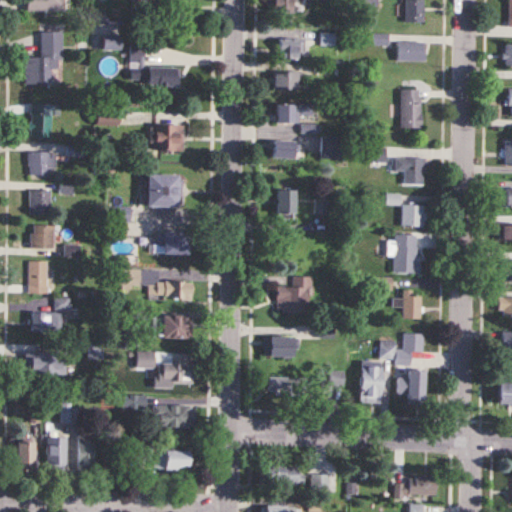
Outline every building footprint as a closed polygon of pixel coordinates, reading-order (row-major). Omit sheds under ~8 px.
[(25,0),(26,11),(65,11),(65,0),(25,0)] [(294,0),(268,0),(268,15),(295,15),(294,0)] [(405,0),(405,22),(423,22),(422,0),(405,0)] [(23,58),(23,84),(51,84),(51,70),(60,70),(60,32),(40,32),(40,58),(23,58)] [(334,46),(334,34),(321,35),(321,46),(334,46)] [(278,40),(278,61),(300,61),(300,40),(278,40)] [(424,61),(424,42),(397,42),(397,61),(424,61)] [(130,87),(177,88),(177,69),(142,69),(143,47),(130,47),(130,87)] [(273,91),(300,91),(300,73),(273,73),(273,91)] [(421,129),(421,90),(400,90),(400,129),(421,129)] [(51,105),(29,105),(29,138),(51,138),(51,105)] [(275,124),(298,124),(298,117),(311,117),(311,106),(275,106),(275,124)] [(319,135),(319,126),(301,125),(301,134),(319,135)] [(182,153),(182,126),(151,126),(151,153),(182,153)] [(342,137),(320,137),(320,160),(342,160),(342,137)] [(297,142),(272,142),(272,161),(297,161),(297,142)] [(385,162),(385,148),(370,148),(370,162),(385,162)] [(28,176),(53,176),(53,153),(28,153),(28,176)] [(424,159),(394,159),(394,171),(404,171),(404,185),(424,185),(424,159)] [(145,208),(180,208),(180,176),(145,176),(145,208)] [(49,191),(28,191),(28,214),(49,214),(49,191)] [(294,221),(294,191),(276,191),(276,221),(294,221)] [(398,204),(398,195),(391,195),(391,203),(387,203),(387,204),(398,204)] [(314,215),(330,215),(330,200),(314,200),(314,215)] [(425,206),(401,206),(401,227),(425,227),(425,206)] [(128,222),(128,208),(108,208),(108,222),(128,222)] [(511,242),(511,225),(498,225),(498,243),(511,242)] [(52,226),(29,226),(29,249),(52,249),(52,226)] [(188,233),(160,233),(160,255),(188,255),(188,233)] [(417,274),(418,235),(389,235),(389,255),(393,255),(393,274),(417,274)] [(511,260),(503,261),(503,282),(511,281),(511,260)] [(46,294),(46,262),(27,262),(27,294),(46,294)] [(158,282),(158,270),(117,269),(116,288),(147,288),(147,298),(191,300),(191,283),(158,282)] [(276,313),(303,313),(303,287),(276,287),(276,313)] [(402,319),(421,319),(421,292),(402,292),(402,319)] [(511,298),(498,298),(498,318),(511,317),(511,298)] [(59,331),(59,313),(30,313),(30,331),(59,331)] [(185,340),(185,316),(159,316),(159,340),(185,340)] [(511,331),(501,331),(501,349),(511,349),(511,331)] [(423,334),(400,334),(400,342),(380,341),(379,360),(395,361),(395,366),(411,366),(411,352),(423,353),(423,334)] [(264,357),(298,357),(298,338),(264,338),(264,357)] [(154,352),(136,352),(136,367),(154,367),(154,352)] [(23,376),(65,376),(65,353),(23,353),(23,376)] [(360,404),(380,404),(380,362),(360,362),(360,404)] [(160,380),(183,380),(183,364),(160,364),(160,380)] [(327,389),(344,389),(344,371),(327,371),(327,389)] [(397,395),(406,395),(406,405),(424,405),(424,371),(407,371),(407,378),(397,378),(397,395)] [(498,405),(511,405),(511,372),(498,373),(498,405)] [(266,395),(304,395),(304,378),(266,378),(266,395)] [(61,422),(69,422),(69,405),(61,405),(61,422)] [(152,406),(152,429),(193,429),(193,406),(152,406)] [(93,436),(76,436),(76,469),(93,469),(93,436)] [(64,438),(46,438),(46,471),(64,471),(64,438)] [(33,470),(33,440),(15,440),(15,470),(33,470)] [(188,471),(188,450),(152,450),(152,471),(188,471)] [(302,484),(302,467),(265,467),(265,484),(302,484)] [(329,475),(311,475),(311,494),(329,494),(329,475)] [(408,484),(394,484),(394,497),(435,497),(435,476),(408,476),(408,484)]
